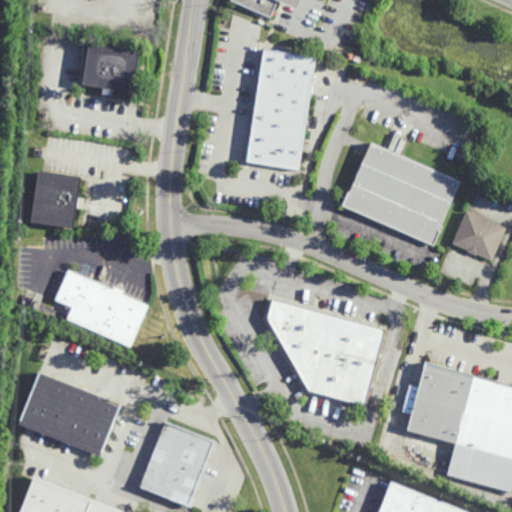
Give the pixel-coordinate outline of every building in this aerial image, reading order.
[(299,0),(296,9),(280,2),(272,18),(232,0),(299,0)] [(142,50),(135,94),(115,90),(114,97),(103,95),(104,89),(84,86),(91,42),(142,50)] [(299,170),(249,163),(267,49),(316,57),(299,170)] [(359,63),(353,60),(355,55),(361,58),(359,63)] [(439,232),(440,233),(433,249),(342,208),(348,194),(349,194),(371,142),(462,182),(439,232)] [(83,178),(80,198),(86,199),(84,210),(78,209),(74,230),(32,223),(40,171),(83,178)] [(507,229),(493,263),(477,256),(477,257),(468,253),(468,252),(453,246),(467,212),(507,229)] [(151,307),(132,349),(68,321),(73,309),(56,302),(69,272),(114,292),(116,289),(125,293),(124,296),(151,307)] [(368,402),(312,388),(271,322),(276,303),(386,331),(368,402)] [(511,382),(511,490),(448,473),(456,442),(408,429),(412,412),(403,409),(410,382),(420,385),(426,360),(511,382)] [(122,402),(102,453),(20,421),(41,369),(122,402)] [(193,506),(142,485),(169,418),(219,439),(193,506)] [(20,511),(35,474),(132,511),(20,511)] [(469,511),(378,511),(391,479),(470,510),(469,511)]
